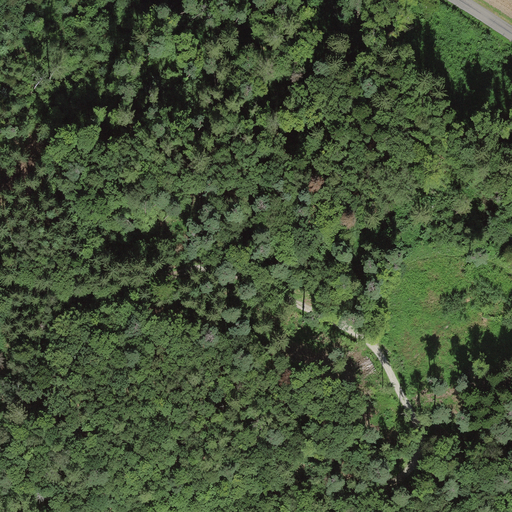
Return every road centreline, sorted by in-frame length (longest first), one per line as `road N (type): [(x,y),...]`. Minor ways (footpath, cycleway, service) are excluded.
road 1 (track): [(0,289),(82,300),(220,267),(375,345),(421,431),(407,474),(382,489),(255,489),(199,511)]
road 2 (track): [(375,345),(384,298),(405,261),(453,250),(511,272)]
